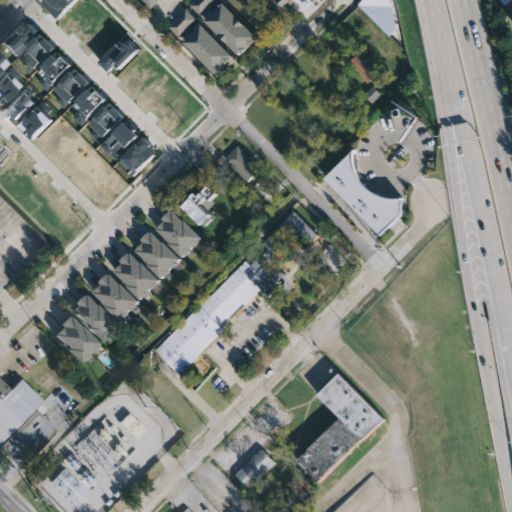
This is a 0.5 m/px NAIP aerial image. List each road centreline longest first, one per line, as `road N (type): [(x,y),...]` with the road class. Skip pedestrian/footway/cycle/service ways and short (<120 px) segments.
road 1 (residential): [(0,337),(333,0)]
road 2 (residential): [(134,511),(320,332),(423,224),(432,200)]
road 3 (residential): [(382,266),(118,0)]
road 4 (motorway): [(457,194),(507,468)]
road 5 (motorway): [(458,101),(511,353)]
road 6 (residential): [(320,332),(394,406),(399,423),(394,440),(318,511)]
road 7 (residential): [(20,0),(179,158)]
road 8 (motorway): [(511,218),(459,0)]
road 9 (residential): [(0,120),(107,230)]
